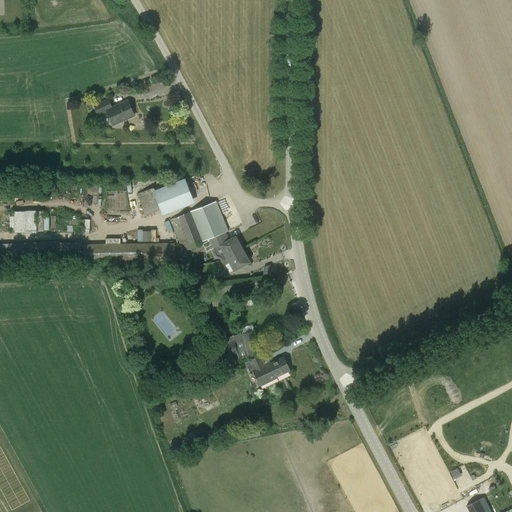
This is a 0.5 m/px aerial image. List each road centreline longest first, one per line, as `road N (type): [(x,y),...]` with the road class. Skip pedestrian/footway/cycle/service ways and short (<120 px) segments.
road 1 (unclassified): [(290,204),(249,202),(232,186),(132,0)]
road 2 (tertiary): [(290,204),(291,0)]
road 3 (tertiary): [(342,382),(315,323),(290,204)]
road 4 (unclassified): [(342,382),(511,304)]
road 5 (tertiary): [(409,511),(342,382)]
